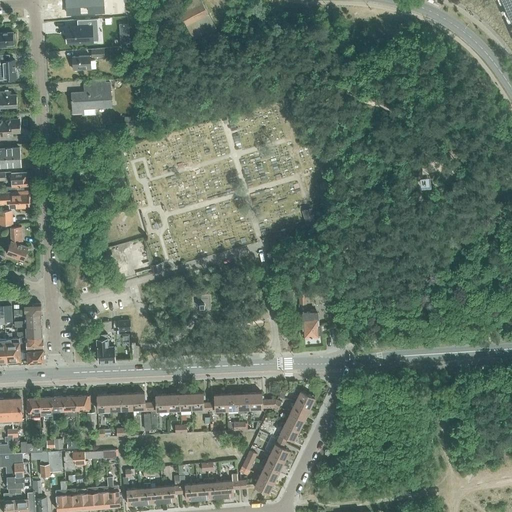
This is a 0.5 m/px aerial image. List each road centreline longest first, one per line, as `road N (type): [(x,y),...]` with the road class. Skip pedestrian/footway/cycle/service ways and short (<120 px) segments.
road 1 (secondary): [(54,375),(352,361)]
road 2 (residential): [(51,292),(33,3)]
road 3 (secondary): [(352,361),(511,349)]
road 4 (residential): [(286,505),(352,361)]
road 5 (secondary): [(511,88),(465,33),(396,0)]
